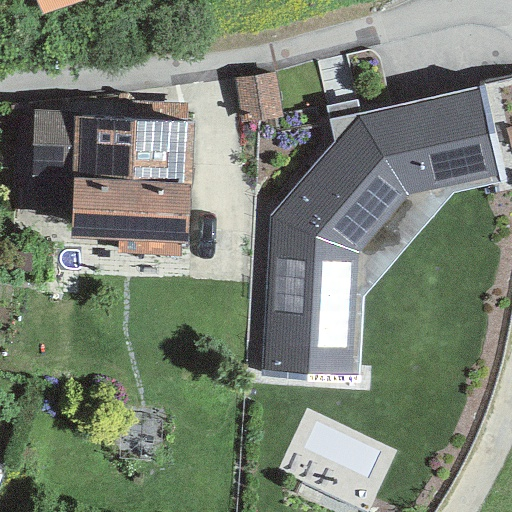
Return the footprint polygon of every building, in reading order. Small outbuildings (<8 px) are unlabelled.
[(86,0),(33,0),(41,15),(87,0),(86,0)] [(273,73),(233,79),(240,124),(279,118),(273,73)] [(495,175),(477,88),(359,117),(355,118),(332,143),(265,219),(260,372),(354,377),(358,254),(404,193),(495,175)] [(355,99),(324,106),(332,143),(355,118),(359,117),(355,99)] [(186,242),(194,123),(185,123),(186,103),(73,102),(71,111),(34,110),(30,177),(72,178),(67,239),(186,242)]
